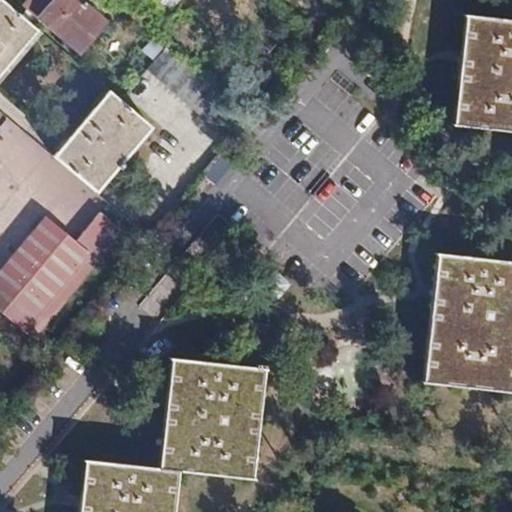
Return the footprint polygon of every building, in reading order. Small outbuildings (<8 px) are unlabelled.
[(0,0),(0,77),(38,33),(35,30),(0,0)] [(24,0),(21,4),(75,50),(102,19),(79,0),(24,0)] [(511,136),(511,24),(453,18),(440,128),(511,136)] [(151,63),(164,47),(156,41),(143,56),(151,63)] [(240,111),(190,69),(164,47),(151,63),(145,70),(173,94),(221,134),(240,111)] [(108,175),(148,126),(110,94),(106,91),(65,138),(108,175)] [(108,175),(65,138),(51,156),(93,192),(108,175)] [(511,175),(502,266),(511,267),(511,175)] [(0,320),(21,338),(114,226),(91,206),(63,240),(32,215),(0,252),(0,320)] [(511,359),(511,267),(502,266),(426,258),(412,385),(508,397),(511,359)] [(281,327),(240,322),(235,363),(277,367),(281,327)] [(149,469),(176,472),(251,480),(264,371),(162,359),(149,469)] [(70,511),(171,511),(176,472),(149,469),(76,461),(70,511)]
